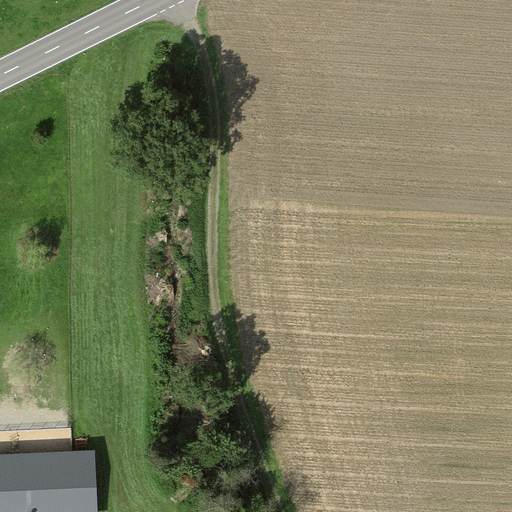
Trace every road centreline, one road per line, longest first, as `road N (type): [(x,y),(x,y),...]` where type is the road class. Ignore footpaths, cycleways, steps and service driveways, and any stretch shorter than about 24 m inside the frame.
road 1 (track): [(288,511),(241,404),(222,321),(218,99),(205,38),(186,0)]
road 2 (tertiary): [(165,0),(0,81)]
